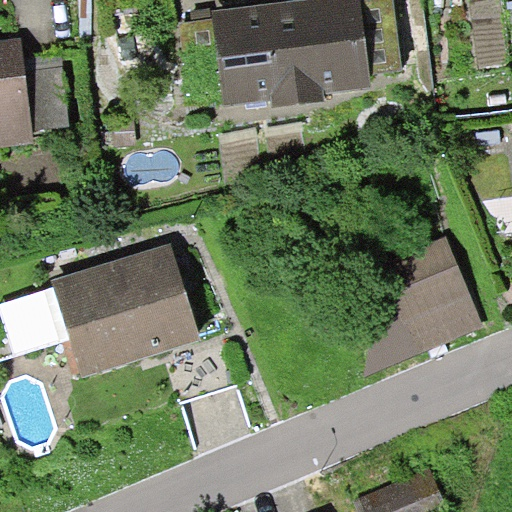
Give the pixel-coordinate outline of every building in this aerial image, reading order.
[(300,0),(214,10),(225,104),(274,98),(275,106),(327,99),(326,92),(372,87),(370,72),(361,0),(300,0)] [(361,0),(370,72),(403,68),(395,0),(361,0)] [(501,0),(475,0),(471,1),(478,68),(508,64),(501,0)] [(20,38),(0,40),(0,146),(34,142),(33,129),(23,58),(20,38)] [(23,58),(33,129),(70,124),(60,53),(23,58)] [(446,236),(379,263),(399,313),(373,324),(366,374),(483,326),(446,236)] [(171,243),(52,279),(81,374),(200,338),(171,243)] [(431,468),(355,500),(360,511),(444,511),(449,510),(431,468)]
